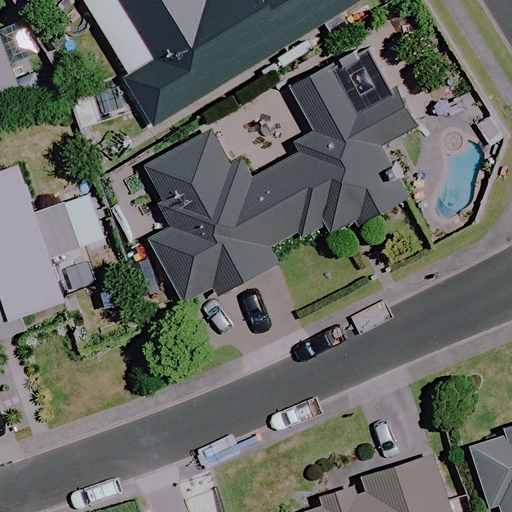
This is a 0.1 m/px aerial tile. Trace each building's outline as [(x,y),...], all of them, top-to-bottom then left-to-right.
[(106,0),(146,60),(115,81),(149,134),(352,2),(350,0),(106,0)] [(0,47),(0,102),(18,95),(0,47)] [(411,133),(373,62),(337,81),(331,69),(286,93),(305,127),(282,139),(292,156),(262,172),(224,163),(208,132),(138,169),(168,225),(144,238),(184,313),(277,264),(271,253),(325,225),(331,236),(395,203),(385,186),(390,144),(411,133)] [(0,171),(0,339),(11,336),(7,323),(66,303),(52,260),(101,243),(85,195),(33,213),(17,166),(0,171)] [(511,511),(511,429),(466,444),(487,511),(511,511)] [(443,511),(424,453),(314,490),(318,504),(293,511),(443,511)]
